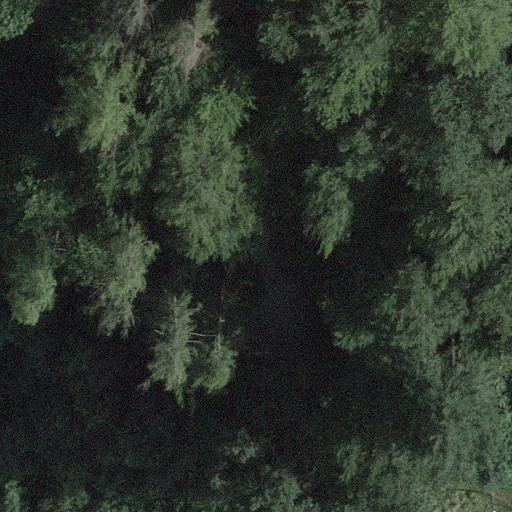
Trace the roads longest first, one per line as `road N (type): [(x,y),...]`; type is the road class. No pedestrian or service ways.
road 1 (track): [(27,0),(249,226),(281,292),(269,318),(233,329),(156,296),(0,198)]
road 2 (track): [(269,318),(460,464)]
